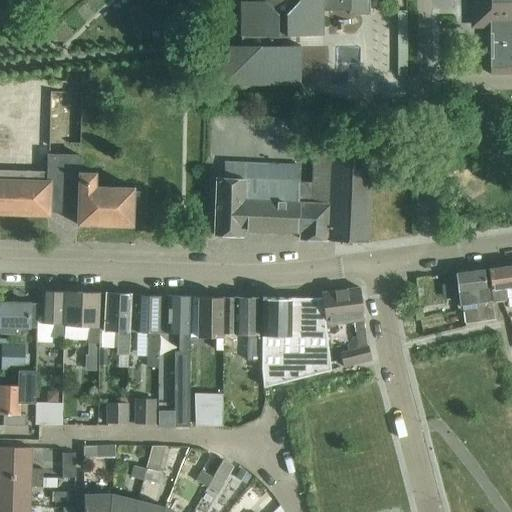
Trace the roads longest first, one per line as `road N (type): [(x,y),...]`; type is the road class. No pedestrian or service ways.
road 1 (residential): [(0,269),(250,277),(376,264)]
road 2 (residential): [(428,255),(424,0)]
road 3 (residential): [(430,511),(376,264)]
